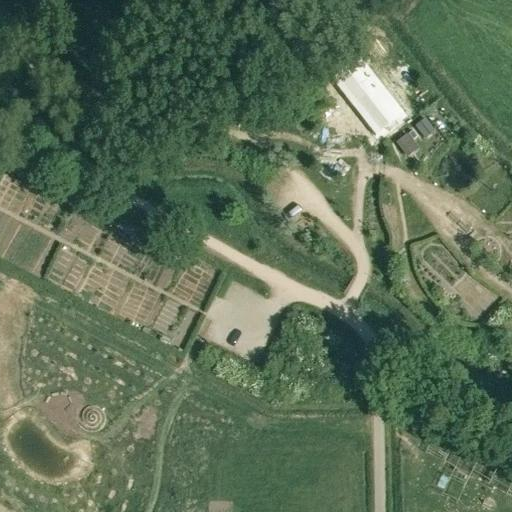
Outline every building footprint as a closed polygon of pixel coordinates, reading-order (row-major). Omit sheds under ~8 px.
[(407,121),(362,64),(334,86),(379,143),(407,121)] [(433,132),(424,120),(414,127),(424,139),(433,132)] [(417,138),(412,131),(408,135),(413,141),(417,138)] [(404,153),(414,145),(406,136),(397,143),(404,153)] [(168,341),(161,337),(158,342),(165,346),(168,341)]
